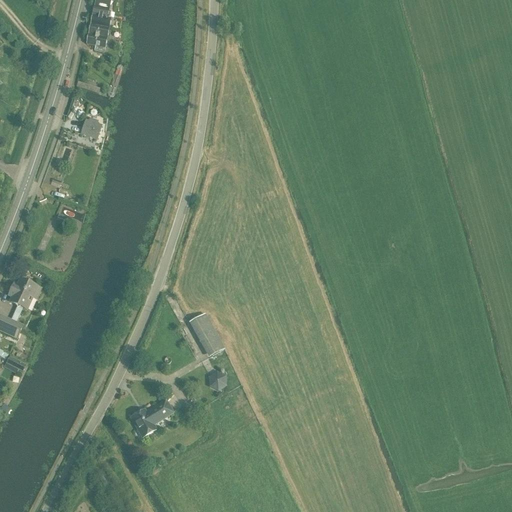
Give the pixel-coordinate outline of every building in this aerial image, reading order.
[(112,19),(108,19),(111,2),(101,0),(95,0),(90,26),(110,30),(112,19)] [(107,40),(110,30),(90,26),(88,36),(107,40)] [(104,54),(107,40),(88,36),(86,45),(95,47),(94,52),(104,54)] [(89,118),(88,123),(86,122),(82,135),(96,140),(101,127),(97,125),(98,121),(89,118)] [(59,217),(58,221),(61,222),(61,224),(64,225),(66,219),(59,217)] [(36,301),(41,290),(20,280),(17,286),(14,285),(9,297),(12,298),(9,304),(17,307),(14,314),(19,316),(22,309),(27,312),(33,299),(36,301)] [(0,316),(0,331),(17,339),(23,327),(0,316)] [(10,358),(7,364),(19,371),(23,373),(26,366),(10,358)] [(226,378),(217,373),(209,379),(210,389),(218,393),(226,388),(226,378)] [(173,415),(172,414),(166,403),(146,414),(145,412),(131,420),(144,440),(158,431),(155,427),(173,415)]
